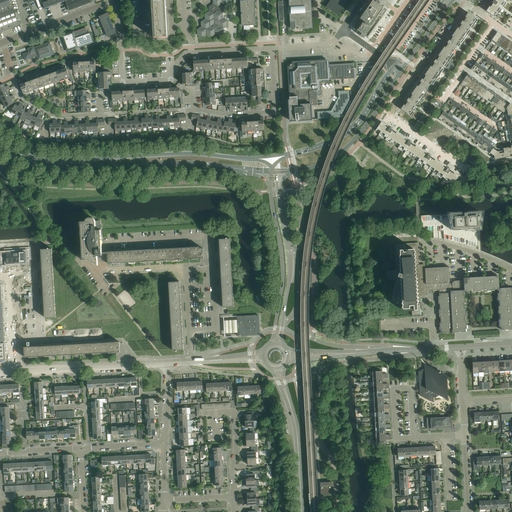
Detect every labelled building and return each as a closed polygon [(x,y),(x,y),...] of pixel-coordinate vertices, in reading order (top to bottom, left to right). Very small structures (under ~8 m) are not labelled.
[(9,0),(0,0),(0,32),(20,25),(18,23),(9,0)] [(41,0),(45,9),(60,3),(64,1),(65,2),(67,5),(69,11),(91,2),(90,0),(41,0)] [(152,0),(155,38),(154,38),(167,37),(166,37),(163,0),(152,0)] [(197,35),(198,35),(202,38),(206,35),(211,37),(215,34),(219,37),(224,34),(223,29),(228,26),(227,21),(223,18),(223,14),(227,11),(226,6),(231,3),(230,0),(212,0),(213,4),(209,7),(209,12),(205,15),(205,20),(201,22),(201,27),(197,30),(197,35)] [(242,4),(240,4),(241,13),(242,13),(242,15),(241,15),(241,24),(243,24),(243,26),(255,26),(255,25),(254,23),(256,23),(256,17),(255,17),(255,15),(255,14),(255,13),(255,12),(255,11),(254,11),(254,9),(255,9),(255,3),(253,3),(253,1),(253,0),(241,1),(242,1),(242,4)] [(312,27),(312,24),(312,11),(314,11),(314,8),(311,8),(310,0),(288,0),(290,22),(295,22),(295,28),(298,28),(298,29),(310,29),(310,27),(312,27)] [(335,0),(332,6),(331,9),(339,15),(349,0),(335,0)] [(387,11),(382,8),(383,7),(384,7),(388,9),(391,5),(384,0),(379,0),(378,2),(376,1),(376,2),(374,0),(373,1),(371,0),(359,19),(360,20),(354,28),(362,34),(360,36),(364,39),(365,37),(368,38),(387,11)] [(494,0),(486,12),(494,17),(497,13),(499,14),(502,10),(500,9),(502,7),(503,8),(507,3),(505,2),(506,0),(494,0)] [(99,17),(108,37),(116,34),(107,13),(99,17)] [(468,13),(400,110),(410,117),(417,108),(415,107),(416,105),(418,106),(430,89),(428,87),(430,85),(431,87),(444,69),(442,68),(443,66),(445,67),(457,50),(455,49),(457,47),(459,48),(471,31),(469,30),(470,28),(472,29),(478,20),(468,13)] [(62,36),(66,48),(67,50),(78,46),(78,48),(93,43),(90,33),(75,38),(73,32),(62,36)] [(491,42),(495,45),(501,36),(498,34),(499,33),(497,32),(491,42)] [(501,36),(495,45),(499,48),(506,38),(504,37),(504,38),(501,36)] [(506,38),(499,48),(503,51),(509,42),(507,40),(507,39),(506,38)] [(37,57),(38,60),(54,55),(50,42),(34,48),(34,47),(28,49),(29,53),(23,55),(25,61),(37,57)] [(509,42),(503,51),(508,53),(511,47),(511,43),(511,44),(509,42)] [(290,67),(288,67),(290,99),(290,100),(288,100),(289,122),(313,121),(312,120),(312,106),(318,106),(317,98),(320,98),(320,95),(322,95),(322,90),(318,90),(318,88),(321,88),(321,83),(329,83),(329,80),(356,79),(355,69),(354,69),(354,68),(353,64),(328,65),(328,60),(292,62),(292,64),(291,65),(290,65),(290,67)] [(471,70),(475,73),(481,65),(476,62),(471,70)] [(481,65),(475,73),(479,76),(485,68),(481,65)] [(62,67),(60,68),(64,79),(69,77),(69,76),(68,74),(67,72),(67,70),(66,68),(63,69),(62,67)] [(59,71),(56,72),(59,81),(64,79),(60,68),(58,69),(59,71)] [(485,68),(479,76),(483,79),(489,71),(485,68)] [(52,71),(50,72),(54,83),(59,81),(56,72),(53,73),(52,71)] [(489,71),(483,79),(488,82),(493,74),(489,71)] [(49,74),(46,76),(49,85),(54,83),(50,72),(48,72),(49,74)] [(461,83),(466,86),(472,78),(469,76),(470,75),(468,74),(461,83)] [(493,74),(488,82),(492,85),(497,77),(493,74)] [(39,78),(35,79),(39,89),(44,87),(40,75),(38,76),(39,78)] [(42,75),(40,75),(44,87),(49,85),(46,76),(42,77),(42,75)] [(497,77),(492,85),(496,88),(502,80),(497,77)] [(31,78),(30,79),(34,91),(39,89),(35,79),(32,80),(31,78)] [(472,78),(466,86),(470,89),(476,80),(475,79),(474,80),(472,78)] [(29,82),(25,83),(28,92),(34,91),(30,79),(28,80),(29,82)] [(476,80),(470,89),(474,92),(480,84),(477,82),(478,81),(476,80)] [(502,80),(496,88),(500,91),(506,83),(502,80)] [(21,86),(20,86),(21,88),(22,90),(23,92),(23,93),(28,92),(25,83),(23,84),(22,81),(19,82),(21,86)] [(506,83),(500,91),(505,94),(510,86),(506,83)] [(480,84),(474,92),(478,95),(485,86),(483,85),(483,86),(480,84)] [(485,86),(478,95),(482,98),(488,90),(486,88),(486,87),(485,86)] [(9,87),(0,92),(0,96),(1,98),(8,94),(7,91),(10,89),(9,87)] [(141,88),(139,88),(140,99),(145,99),(145,91),(147,91),(148,99),(153,99),(153,87),(151,87),(151,89),(141,90),(141,88)] [(488,90),(482,98),(487,101),(493,92),(492,91),(491,92),(488,90)] [(318,119),(340,118),(349,100),(349,91),(338,91),(338,98),(331,111),(317,112),(318,119)] [(493,92),(487,101),(491,104),(497,96),(494,94),(495,93),(493,92)] [(8,94),(1,98),(3,103),(14,97),(13,95),(10,97),(8,94)] [(497,96),(491,104),(495,107),(502,98),(500,97),(499,98),(497,96)] [(14,97),(3,103),(6,108),(13,104),(12,100),(15,99),(14,97)] [(502,98),(495,107),(499,110),(505,102),(503,100),(503,99),(502,98)] [(505,102),(499,110),(504,113),(505,112),(505,111),(510,104),(508,102),(508,103),(505,102)] [(11,113),(16,115),(22,104),(20,103),(18,106),(15,105),(11,113)] [(16,115),(21,117),(21,118),(24,111),(24,112),(25,110),(22,108),(23,105),(22,104),(16,115)] [(21,118),(21,117),(20,119),(25,122),(30,111),(29,110),(27,113),(24,112),(24,111),(21,118)] [(25,122),(24,124),(28,126),(30,124),(34,116),(30,115),(32,112),(30,111),(25,122)] [(438,119),(443,122),(448,114),(444,111),(438,119)] [(448,114),(443,122),(447,125),(452,117),(448,114)] [(34,116),(30,124),(30,125),(33,127),(34,126),(34,127),(40,116),(38,115),(37,118),(34,116)] [(40,116),(34,127),(39,129),(42,124),(43,121),(40,120),(42,117),(40,116)] [(453,116),(452,117),(447,125),(451,128),(457,119),(453,116)] [(96,123),(93,124),(93,132),(99,132),(99,126),(102,125),(101,119),(96,120),(96,123)] [(457,119),(451,128),(455,131),(462,121),(457,119)] [(462,121),(455,131),(459,134),(465,126),(466,124),(462,121)] [(381,122),(376,130),(375,131),(380,134),(378,135),(383,139),(384,137),(386,138),(385,140),(390,143),(391,141),(399,147),(398,149),(402,152),(403,150),(405,152),(404,153),(409,157),(410,155),(418,160),(417,162),(422,165),(423,164),(425,165),(424,167),(428,170),(429,168),(437,174),(436,176),(441,179),(442,177),(444,179),(443,180),(447,183),(449,182),(453,185),(455,181),(459,176),(450,170),(381,122)] [(465,126),(459,134),(464,137),(469,129),(465,126)] [(469,129),(464,137),(468,140),(473,132),(469,129)] [(473,132),(468,140),(472,143),(477,135),(473,132)] [(477,135),(472,143),(476,146),(482,138),(477,135)] [(482,138),(476,146),(480,149),(487,139),(483,136),(482,138)] [(487,139),(480,149),(485,151),(491,142),(487,139)] [(498,150),(498,149),(500,159),(511,156),(511,140),(510,141),(511,148),(509,148),(508,148),(498,150)] [(491,142),(485,151),(489,155),(490,153),(494,147),(496,145),(491,142)] [(490,153),(494,156),(494,160),(500,159),(498,149),(494,147),(490,153)] [(450,214),(449,214),(420,216),(423,233),(433,232),(433,238),(439,239),(444,240),(451,242),(457,243),(464,245),(469,247),(472,248),(477,250),(481,251),(479,229),(479,217),(480,217),(480,212),(450,214)] [(95,221),(95,220),(94,219),(93,218),(92,218),(91,218),(90,218),(89,218),(88,218),(87,219),(86,220),(86,221),(85,222),(82,222),(80,222),(83,261),(84,260),(84,261),(88,260),(98,266),(98,260),(108,259),(108,264),(203,258),(203,257),(204,256),(203,256),(202,248),(107,254),(102,254),(102,253),(100,221),(99,221),(95,221)] [(219,239),(220,257),(223,308),(226,307),(233,307),(230,239),(227,239),(227,238),(226,238),(226,239),(219,239)] [(396,270),(386,271),(387,279),(396,282),(390,302),(394,302),(394,305),(403,304),(403,309),(410,308),(410,310),(411,310),(412,316),(422,316),(421,296),(423,296),(423,292),(426,291),(425,270),(422,270),(422,265),(419,265),(418,243),(395,244),(396,270)] [(41,250),(42,267),(45,318),(55,317),(52,249),(49,249),(49,248),(48,248),(48,249),(41,250)] [(29,249),(19,250),(20,263),(26,263),(26,257),(29,257),(29,249)] [(6,253),(3,253),(3,259),(7,259),(7,264),(13,264),(12,250),(6,251),(6,253)] [(449,267),(425,268),(425,270),(426,291),(439,291),(439,293),(439,294),(451,293),(450,284),(449,267)] [(464,278),(463,279),(463,278),(463,280),(456,281),(455,281),(454,281),(453,282),(452,283),(452,284),(450,284),(451,293),(463,293),(465,292),(469,292),(471,292),(471,291),(497,289),(497,291),(498,291),(499,291),(499,288),(498,276),(467,278),(464,278)] [(169,283),(170,300),(173,351),(183,350),(179,282),(169,283)] [(498,291),(500,323),(501,330),(511,329),(511,289),(511,288),(499,288),(499,291),(498,291)] [(451,293),(439,294),(441,334),(466,332),(463,293),(451,293)] [(259,315),(237,316),(238,336),(260,335),(259,315)] [(25,357),(119,352),(119,350),(120,350),(120,349),(119,349),(119,342),(30,347),(30,346),(30,342),(27,342),(27,344),(22,344),(22,348),(24,348),(25,357)] [(424,368),(418,372),(419,382),(420,396),(432,402),(433,401),(434,401),(433,397),(437,394),(440,395),(442,396),(447,393),(446,376),(440,373),(440,372),(439,371),(439,372),(429,367),(425,369),(424,368)] [(245,415),(245,421),(254,421),(253,415),(255,415),(255,412),(247,412),(247,415),(245,415)] [(427,429),(444,428),(446,428),(449,430),(450,428),(452,428),(451,417),(426,418),(427,429)] [(254,421),(245,421),(246,428),(250,428),(250,431),(256,430),(256,427),(254,427),(254,421)] [(246,434),(246,440),(255,440),(255,433),(256,433),(256,430),(250,431),(250,433),(246,434)] [(391,437),(376,438),(376,443),(378,443),(378,446),(386,446),(385,443),(386,443),(386,440),(391,440),(391,437)] [(11,438),(3,438),(3,444),(2,444),(2,447),(8,447),(8,444),(11,444),(11,438)] [(255,440),(246,440),(247,446),(251,446),(251,449),(257,449),(257,445),(255,446),(255,440)] [(247,452),(247,459),(256,458),(256,452),(258,452),(257,449),(251,449),(251,452),(247,452)] [(151,454),(145,455),(145,463),(151,463),(151,465),(155,465),(154,458),(151,458),(151,454)] [(256,458),(247,459),(248,465),(252,465),(252,468),(258,467),(258,464),(256,464),(256,458)] [(250,474),(246,475),(246,481),(255,480),(254,474),(260,474),(260,471),(250,471),(250,474)] [(255,480),(246,481),(247,487),(251,487),(251,490),(257,490),(257,486),(255,486),(255,480)] [(331,482),(320,482),(321,496),(332,496),(331,482)] [(247,493),(247,500),(256,499),(256,493),(258,493),(257,490),(251,490),(251,493),(247,493)] [(256,499),(247,500),(248,506),(252,506),(252,509),(258,508),(258,505),(256,505),(256,499)]
